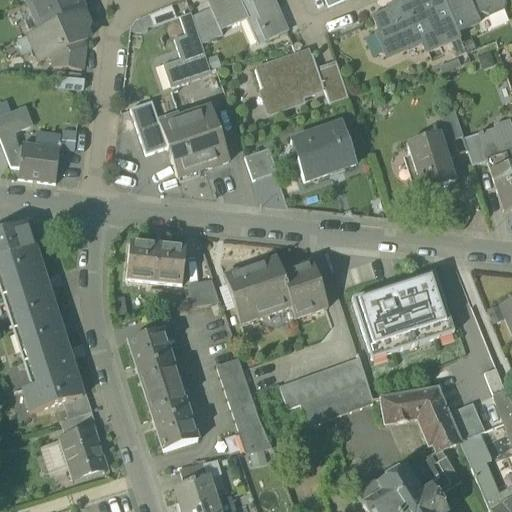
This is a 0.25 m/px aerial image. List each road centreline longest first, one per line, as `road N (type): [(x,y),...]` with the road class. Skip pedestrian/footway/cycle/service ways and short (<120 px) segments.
road 1 (residential): [(94,213),(511,255)]
road 2 (residential): [(94,213),(94,338),(150,511)]
road 3 (residential): [(113,15),(94,213)]
